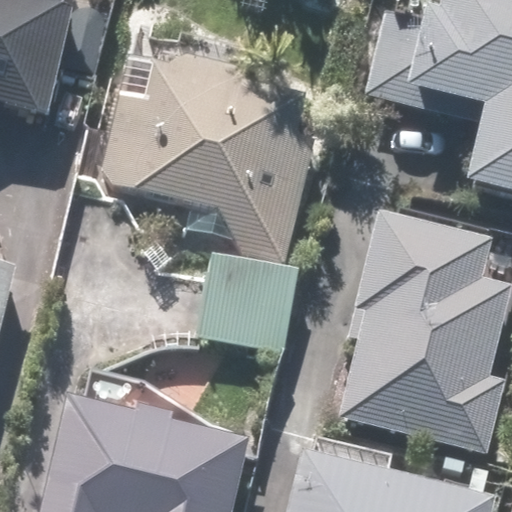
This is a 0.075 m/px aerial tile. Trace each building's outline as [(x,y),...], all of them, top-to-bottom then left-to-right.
[(511,0),(425,0),(402,106),(468,120),(450,201),(511,214),(511,0)] [(0,126),(40,133),(59,15),(0,5),(0,126)] [(196,251),(282,271),(309,153),(281,147),(289,110),(221,95),(229,61),(128,38),(92,197),(203,222),(196,251)] [(314,429),(477,465),(493,395),(476,391),(495,302),(459,294),(466,260),(356,236),(314,429)] [(283,283),(197,264),(179,345),(264,364),(283,283)] [(218,511),(231,450),(48,412),(27,511),(218,511)] [(468,511),(293,471),(283,511),(468,511)]
